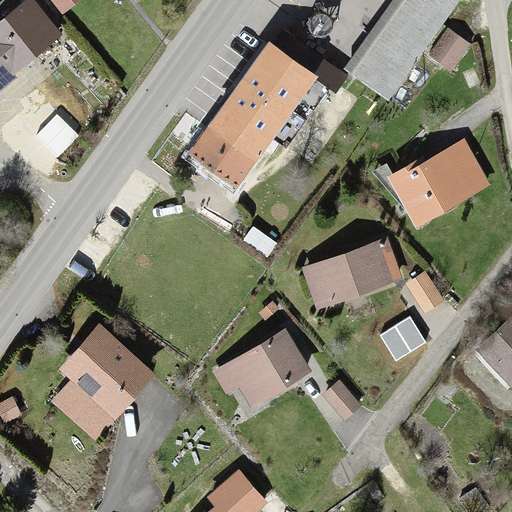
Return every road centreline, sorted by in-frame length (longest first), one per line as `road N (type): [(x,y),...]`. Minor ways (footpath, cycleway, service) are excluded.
road 1 (secondary): [(0,317),(228,0)]
road 2 (residential): [(511,253),(363,452)]
road 3 (residential): [(492,0),(511,121)]
